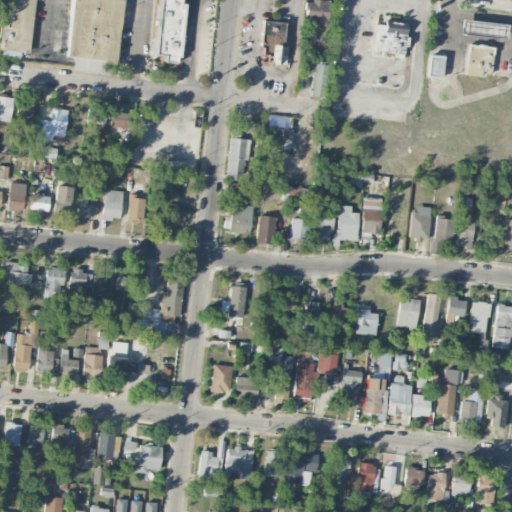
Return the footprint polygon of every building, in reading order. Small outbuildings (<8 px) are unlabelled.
[(3,0),(0,36),(0,49),(29,52),(33,0),(3,0)] [(121,0),(71,0),(66,56),(74,57),(73,70),(101,72),(102,64),(117,65),(121,0)] [(155,0),(150,52),(163,53),(162,59),(180,61),(187,0),(155,0)] [(308,0),(304,0),(304,22),(327,23),(328,1),(308,0)] [(505,24),(460,18),(458,32),(504,38),(505,24)] [(262,63),(285,64),(286,47),(283,47),(284,22),(264,21),(262,63)] [(406,23),(390,23),(390,26),(375,25),(374,52),(404,53),(406,23)] [(492,45),(467,43),(465,74),(490,76),(492,45)] [(442,56),(428,55),(427,76),(441,77),(442,56)] [(327,65),(313,63),(309,95),(323,97),(327,65)] [(0,128),(11,128),(11,97),(0,96),(0,128)] [(63,145),(66,109),(51,108),(50,120),(37,119),(34,156),(55,158),(56,145),(63,145)] [(103,124),(103,108),(86,108),(87,125),(103,124)] [(129,127),(128,110),(111,111),(111,127),(129,127)] [(292,117),(268,115),(267,128),(275,129),(273,149),(289,151),(292,117)] [(226,179),(245,180),(246,139),(228,138),(226,179)] [(360,188),(362,176),(349,174),(347,185),(360,188)] [(253,183),(225,182),(225,199),(253,200),(253,183)] [(53,210),(69,211),(70,187),(55,186),(53,210)] [(282,201),(307,201),(307,188),(282,187),(282,201)] [(121,191),(102,190),(101,218),(119,219),(121,191)] [(22,211),(23,195),(7,194),(6,210),(22,211)] [(48,196),(30,194),(28,210),(47,212),(48,196)] [(144,197),(127,196),(126,220),(143,221),(144,197)] [(380,200),(361,199),(360,233),(379,234),(380,200)] [(76,215),(92,217),(93,202),(78,200),(76,215)] [(229,209),(229,233),(249,233),(250,205),(242,205),(242,209),(229,209)] [(356,240),(357,213),(350,212),(350,206),(336,205),(335,240),(356,240)] [(165,224),(181,225),(182,207),(166,206),(165,224)] [(415,212),(409,212),(408,239),(427,240),(429,207),(415,206),(415,212)] [(329,240),(333,215),(317,213),(314,239),(329,240)] [(271,244),(274,217),(257,215),(254,243),(271,244)] [(433,241),(429,241),(428,253),(440,253),(440,240),(451,240),(453,218),(434,217),(433,241)] [(308,220),(291,218),(288,237),(305,239),(308,220)] [(511,219),(506,219),(502,249),(511,250),(511,219)] [(478,223),(456,221),(455,247),(470,248),(470,236),(477,236),(478,223)] [(0,284),(29,285),(30,273),(26,273),(26,263),(0,261),(0,284)] [(45,267),(44,290),(61,291),(62,268),(45,267)] [(90,290),(90,273),(82,273),(82,269),(70,268),(70,290),(90,290)] [(90,306),(106,307),(108,275),(91,274),(90,306)] [(131,291),(132,276),(115,275),(115,290),(131,291)] [(181,277),(166,277),(165,291),(162,291),(161,315),(180,316),(181,277)] [(229,311),(228,316),(242,317),(244,282),(230,282),(229,301),(221,300),(220,310),(229,311)] [(423,337),(436,338),(438,294),(425,294),(423,337)] [(292,310),(292,295),(280,296),(281,310),(292,310)] [(445,321),(452,322),(453,316),(462,317),(465,299),(447,297),(445,321)] [(415,328),(418,301),(398,299),(396,326),(415,328)] [(318,302),(304,301),(303,331),(318,331),(318,302)] [(488,303),(471,301),(468,332),(485,334),(488,303)] [(348,305),(332,305),(331,327),(341,328),(341,319),(347,320),(348,305)] [(510,349),(511,310),(511,305),(494,305),(492,348),(510,349)] [(375,313),(366,313),(366,307),(354,307),(352,334),(374,335),(375,313)] [(159,313),(135,310),(132,337),(161,340),(161,336),(177,338),(178,323),(158,321),(159,313)] [(50,331),(37,331),(36,371),(56,371),(57,358),(49,358),(50,331)] [(12,333),(5,332),(4,342),(11,343),(12,333)] [(14,333),(13,370),(28,370),(30,334),(14,333)] [(83,347),(82,375),(102,376),(103,335),(97,335),(97,347),(83,347)] [(125,343),(109,342),(107,370),(124,370),(125,343)] [(311,402),(312,372),(309,372),(310,352),(296,351),(293,401),(311,402)] [(76,375),(77,360),(67,359),(67,353),(59,352),(58,374),(76,375)] [(389,366),(390,353),(378,352),(377,365),(389,366)] [(392,368),(404,370),(406,355),(394,353),(392,368)] [(336,354),(317,354),(316,373),(335,373),(336,354)] [(124,371),(147,375),(148,366),(125,362),(124,371)] [(228,392),(230,366),(212,364),(209,391),(228,392)] [(457,370),(444,369),(443,383),(456,384),(457,370)] [(357,370),(341,370),(340,399),(357,399),(357,370)] [(256,378),(234,377),(234,396),(256,397),(256,378)] [(382,379),(365,378),(363,412),(385,413),(385,390),(382,390),(382,379)] [(265,393),(274,393),(273,402),(287,402),(288,383),(265,382),(265,393)] [(411,386),(390,383),(386,413),(406,416),(411,386)] [(435,412),(451,415),(455,386),(439,383),(435,412)] [(458,418),(479,421),(482,389),(467,388),(466,401),(460,401),(458,418)] [(429,397),(410,396),(410,416),(428,417),(429,397)] [(3,442),(18,443),(20,424),(5,422),(3,442)] [(73,429),(63,429),(63,424),(52,423),(51,444),(72,445),(73,429)] [(35,443),(42,443),(42,426),(27,425),(26,453),(35,453),(35,443)] [(89,426),(74,425),(72,466),(92,468),(93,448),(88,448),(89,426)] [(114,434),(98,432),(95,458),(110,460),(114,434)] [(159,470),(160,446),(138,445),(136,472),(145,473),(145,469),(159,470)] [(226,447),(224,472),(240,473),(239,478),(249,479),(252,450),(226,447)] [(196,473),(217,477),(221,458),(211,456),(211,452),(201,450),(196,473)] [(277,477),(278,452),(265,451),(264,476),(277,477)] [(284,483),(308,485),(308,472),(315,472),(316,453),(286,451),(284,483)] [(348,474),(348,459),(332,459),(332,474),(348,474)] [(20,465),(9,464),(8,473),(19,475),(20,465)] [(376,492),(377,465),(356,464),(355,492),(376,492)] [(392,490),(394,466),(382,466),(381,489),(392,490)] [(422,486),(423,469),(405,468),(403,484),(422,486)] [(442,500),(443,474),(426,473),(425,499),(442,500)] [(451,495),(467,495),(468,474),(451,473),(451,495)] [(492,475),(476,475),(475,503),(491,504),(492,475)] [(219,497),(219,487),(202,486),(202,496),(219,497)] [(42,511),(59,511),(61,497),(43,496),(42,511)] [(124,511),(126,500),(115,499),(113,511),(124,511)] [(139,511),(141,501),(130,500),(128,511),(139,511)] [(142,511),(153,511),(154,502),(143,502),(142,511)] [(237,511),(246,511),(247,504),(238,503),(237,511)]
